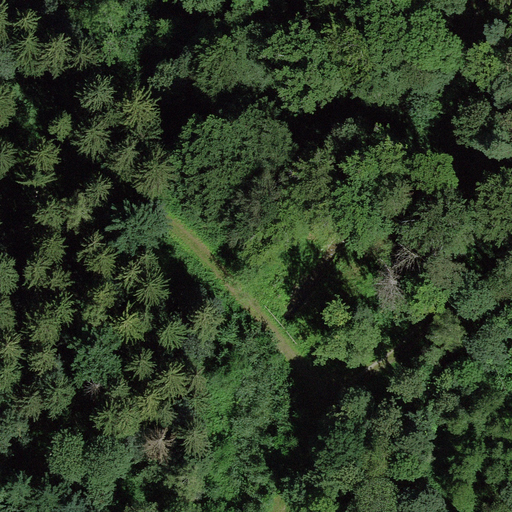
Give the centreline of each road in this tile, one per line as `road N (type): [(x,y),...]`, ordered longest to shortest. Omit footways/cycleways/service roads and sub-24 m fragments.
road 1 (track): [(476,0),(458,256),(434,319),(375,370),(330,393),(271,511)]
road 2 (track): [(330,393),(261,312),(125,191),(0,133)]
